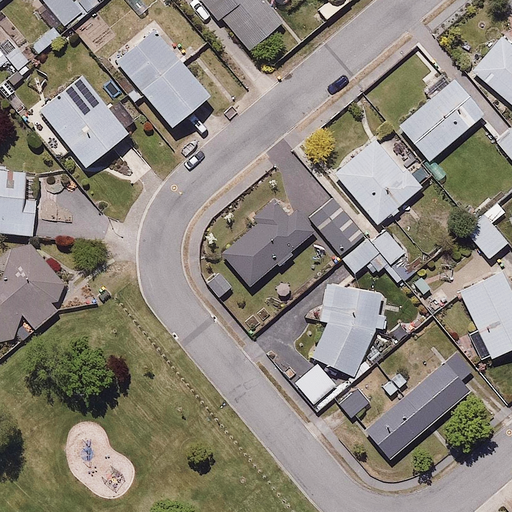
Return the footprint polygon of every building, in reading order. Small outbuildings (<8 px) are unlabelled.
[(79,12),(69,0),(39,0),(62,26),(79,12)] [(95,0),(77,0),(77,1),(86,12),(98,2),(95,0)] [(281,21),(262,0),(198,0),(217,21),(220,18),(247,51),(281,21)] [(50,29),(29,45),(38,54),(58,37),(50,29)] [(154,29),(113,61),(169,127),(207,96),(154,29)] [(470,71),(511,106),(511,46),(500,37),(470,71)] [(16,47),(5,56),(16,70),(27,61),(16,47)] [(126,135),(122,129),(133,121),(118,101),(107,110),(80,76),(37,110),(83,167),(126,135)] [(481,115),(451,80),(397,127),(427,162),(481,115)] [(511,131),(509,128),(494,140),(511,161),(511,131)] [(333,174),(375,224),(420,187),(405,169),(402,172),(374,140),(333,174)] [(0,233),(30,236),(34,201),(21,200),(24,172),(0,169),(0,233)] [(362,232),(334,198),(310,218),(338,252),(362,232)] [(286,216),(273,199),(250,217),(255,224),(219,254),(247,287),(312,232),(294,210),(286,216)] [(506,242),(483,215),(464,230),(487,258),(506,242)] [(385,229),(370,242),(403,281),(414,272),(400,256),(404,253),(385,229)] [(362,239),(339,261),(353,276),(365,265),(373,274),(385,263),(362,239)] [(0,341),(10,339),(20,315),(33,329),(53,310),(45,301),(58,300),(63,284),(27,245),(10,248),(0,277),(0,341)] [(217,272),(205,283),(217,297),(229,287),(217,272)] [(511,300),(499,274),(459,293),(476,331),(468,335),(479,359),(489,355),(491,358),(511,347),(511,300)] [(379,294),(326,285),(317,323),(325,324),(309,358),(352,377),(375,329),(382,330),(384,315),(376,314),(379,294)] [(470,372),(455,353),(363,431),(388,460),(468,392),(459,381),(470,372)] [(334,385),(315,364),(294,383),(312,404),(334,385)] [(369,402),(357,387),(338,404),(350,418),(369,402)]
